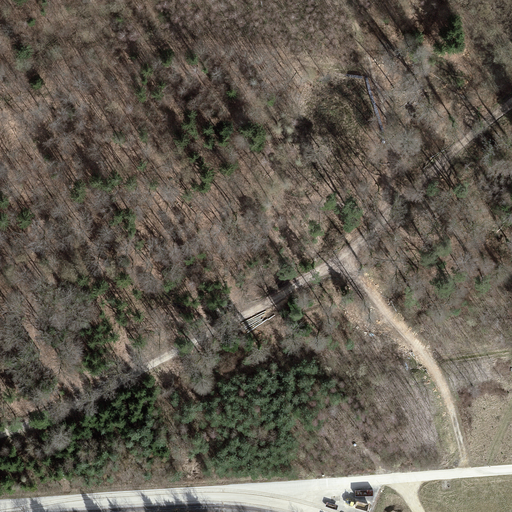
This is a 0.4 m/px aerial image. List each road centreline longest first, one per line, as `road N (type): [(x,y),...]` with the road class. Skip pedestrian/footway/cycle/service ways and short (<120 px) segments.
road 1 (track): [(511,103),(408,185),(348,255),(148,367),(0,433)]
road 2 (track): [(467,472),(453,404),(429,362),(337,262)]
road 3 (track): [(387,210),(384,150),(352,0)]
